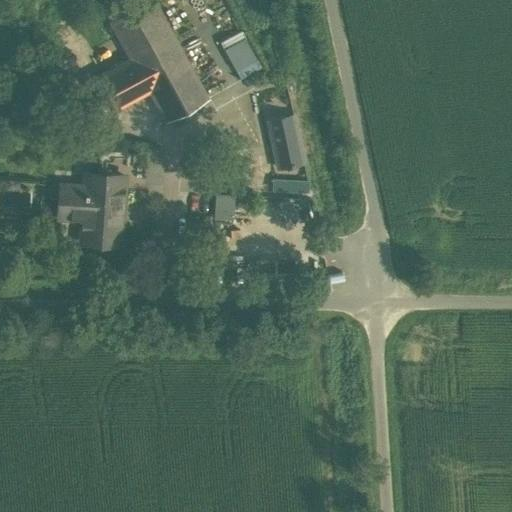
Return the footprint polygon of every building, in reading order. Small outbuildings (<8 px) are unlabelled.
[(154,7),(106,30),(126,72),(98,85),(116,121),(155,102),(166,125),(202,107),(154,7)] [(215,42),(235,81),(257,69),(237,31),(215,42)] [(269,116),(289,113),(287,99),(267,101),(269,116)] [(297,120),(262,127),(271,173),(306,166),(297,120)] [(123,175),(86,173),(85,187),(60,185),(58,217),(83,218),(82,243),(121,245),(124,189),(122,189),(123,175)] [(271,192),(306,193),(306,182),(271,181),(271,192)] [(210,194),(209,218),(228,219),(229,195),(210,194)]
